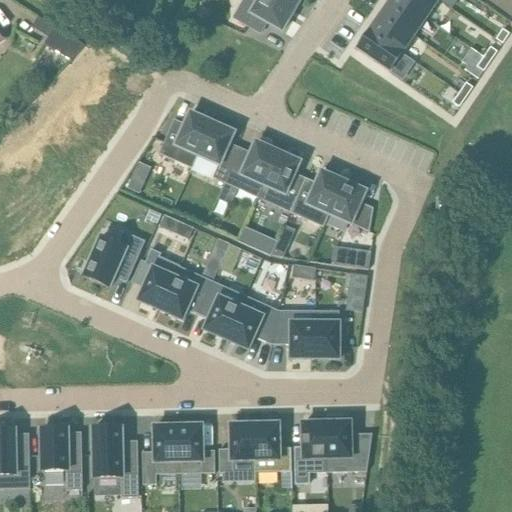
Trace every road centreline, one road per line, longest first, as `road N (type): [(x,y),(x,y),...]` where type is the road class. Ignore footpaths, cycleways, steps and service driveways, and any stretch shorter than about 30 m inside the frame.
road 1 (residential): [(416,183),(391,247),(376,357),(363,371),(341,387),(286,393),(202,370)]
road 2 (residential): [(169,81),(32,279)]
road 3 (residential): [(202,370),(197,389),(173,395),(0,397)]
road 4 (residential): [(32,279),(202,370)]
road 5 (residential): [(260,118),(416,183)]
road 6 (residential): [(338,0),(260,118)]
